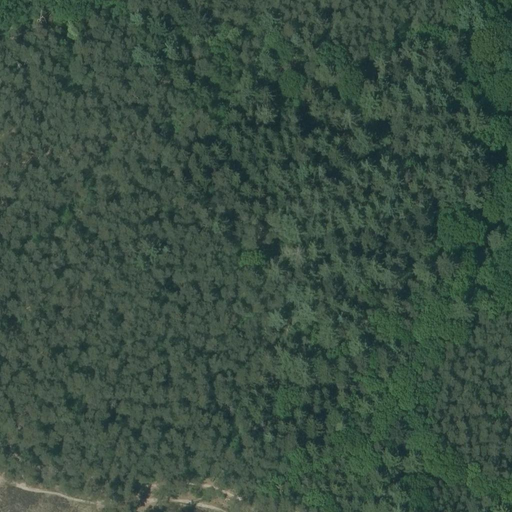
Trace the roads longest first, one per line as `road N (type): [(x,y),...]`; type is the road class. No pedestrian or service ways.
road 1 (unknown): [(0,441),(17,451),(143,457),(314,511)]
road 2 (track): [(347,72),(367,123),(511,296)]
road 3 (track): [(0,480),(99,505),(182,500),(222,511)]
road 4 (track): [(500,25),(347,72)]
